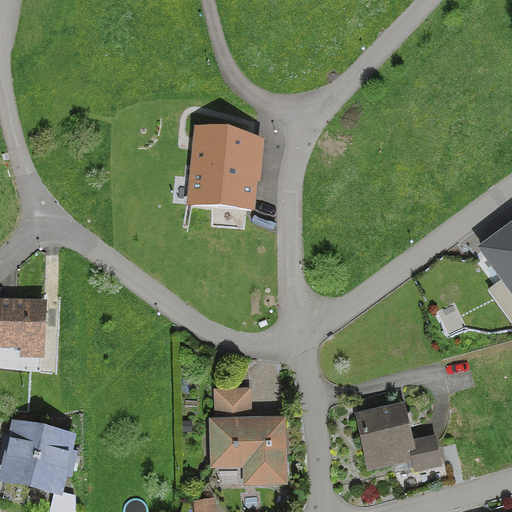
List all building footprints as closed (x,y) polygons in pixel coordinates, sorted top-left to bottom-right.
[(171,173),(168,208),(252,215),(258,137),(196,132),(192,175),(171,173)] [(511,224),(482,246),(511,287),(511,224)] [(243,286),(266,288),(272,234),(249,232),(243,286)] [(40,349),(42,308),(0,305),(0,369),(38,374),(39,349),(40,349)] [(431,441),(408,446),(400,411),(357,420),(368,469),(390,464),(393,474),(437,465),(431,441)] [(258,485),(282,484),(281,423),(211,425),(212,468),(258,467),(258,485)] [(10,460),(5,482),(29,487),(42,434),(38,433),(38,434),(17,429),(14,444),(9,443),(5,459),(10,460)] [(67,456),(62,455),(66,441),(45,436),(46,435),(42,434),(29,487),(53,493),(58,472),(63,473),(67,456)]
